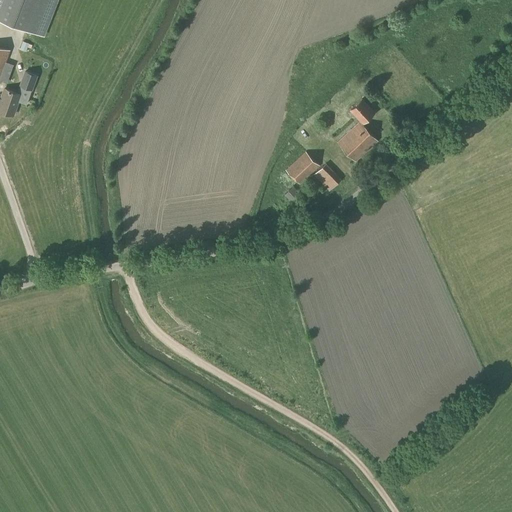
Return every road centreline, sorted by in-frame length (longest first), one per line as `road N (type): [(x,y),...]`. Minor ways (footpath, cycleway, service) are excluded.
road 1 (unclassified): [(0,290),(260,244),(298,230),(346,203),(511,69)]
road 2 (track): [(396,511),(338,445),(157,336),(141,318),(125,265)]
